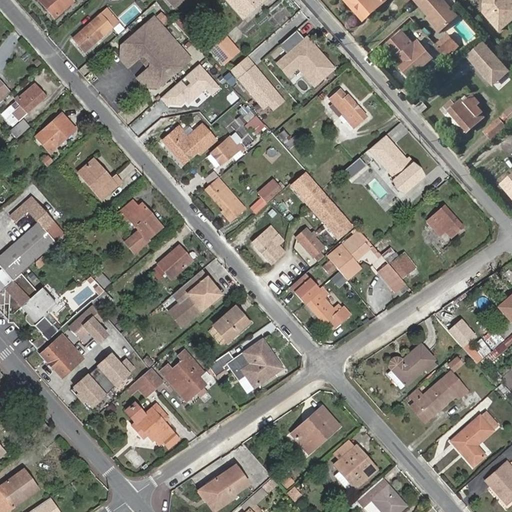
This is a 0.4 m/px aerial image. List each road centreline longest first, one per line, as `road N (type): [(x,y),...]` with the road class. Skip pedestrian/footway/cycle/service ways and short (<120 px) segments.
road 1 (residential): [(5,0),(327,366)]
road 2 (residential): [(311,0),(511,223)]
road 3 (residential): [(131,497),(327,366)]
road 4 (residential): [(327,366),(511,244)]
road 5 (tertiary): [(131,497),(0,347)]
road 6 (residential): [(327,366),(457,511)]
